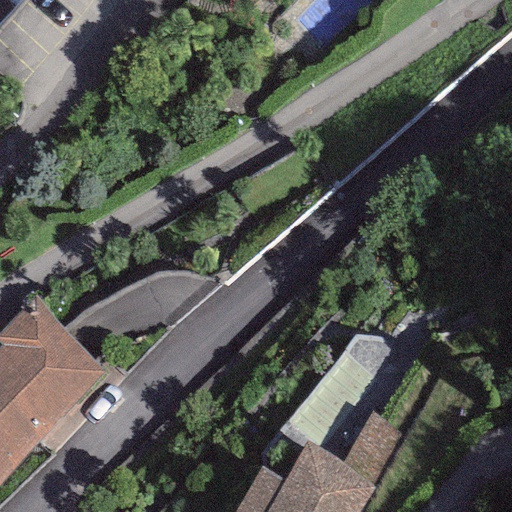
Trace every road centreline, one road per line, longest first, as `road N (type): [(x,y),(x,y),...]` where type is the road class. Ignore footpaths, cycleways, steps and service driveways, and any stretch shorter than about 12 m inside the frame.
road 1 (tertiary): [(30,511),(220,315),(511,58)]
road 2 (residential): [(0,310),(57,265),(471,0)]
road 3 (residential): [(122,0),(0,136)]
